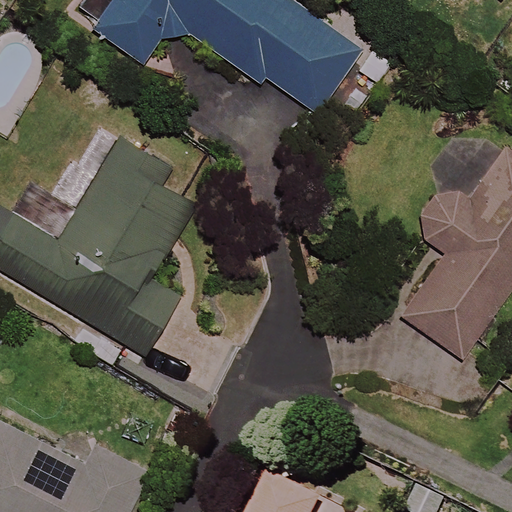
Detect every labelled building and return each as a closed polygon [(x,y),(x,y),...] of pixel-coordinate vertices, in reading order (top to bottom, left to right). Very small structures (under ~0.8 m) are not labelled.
[(116,0),(97,30),(144,62),(172,21),(260,81),(264,75),(319,113),(363,47),(293,0),(116,0)] [(204,189),(123,139),(61,240),(0,203),(0,264),(145,353),(184,289),(154,270),(204,189)] [(317,180),(290,143),(199,211),(233,256),(315,194),(309,186),(317,180)] [(511,144),(474,196),(460,186),(456,187),(452,188),(447,190),(443,192),(440,195),(436,197),(433,201),(431,204),(428,208),(427,212),(425,217),(424,221),(424,226),(424,230),(425,235),(449,252),(405,312),(464,356),(511,290),(511,144)] [(90,459),(0,414),(0,511),(129,511),(150,471),(97,444),(90,459)] [(347,511),(271,472),(250,511),(347,511)]
